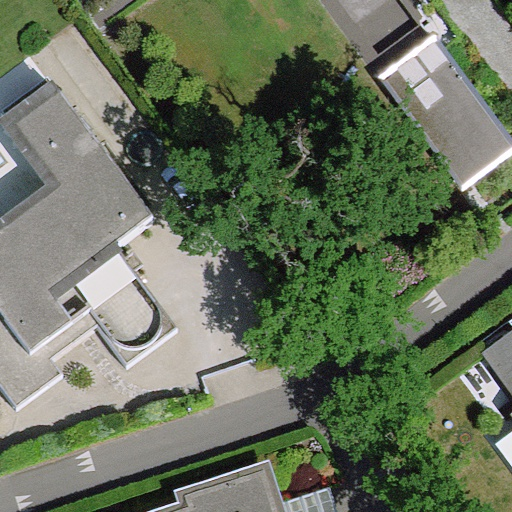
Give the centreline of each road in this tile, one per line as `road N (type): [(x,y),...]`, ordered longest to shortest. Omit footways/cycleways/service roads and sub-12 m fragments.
road 1 (residential): [(511,260),(331,393),(0,501)]
road 2 (unknown): [(331,393),(390,511)]
